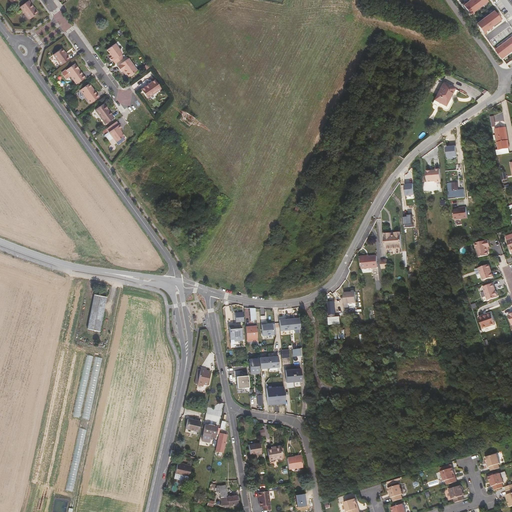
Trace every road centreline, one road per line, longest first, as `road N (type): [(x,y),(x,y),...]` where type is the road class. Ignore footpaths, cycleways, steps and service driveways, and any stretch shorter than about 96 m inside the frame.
road 1 (residential): [(506,87),(401,167),(332,286),(272,304),(210,292)]
road 2 (unclassified): [(29,64),(170,259),(172,285)]
road 3 (unclassified): [(172,285),(69,266),(0,241)]
road 4 (residential): [(187,341),(153,511)]
road 5 (residential): [(319,511),(312,456),(296,424),(230,408)]
